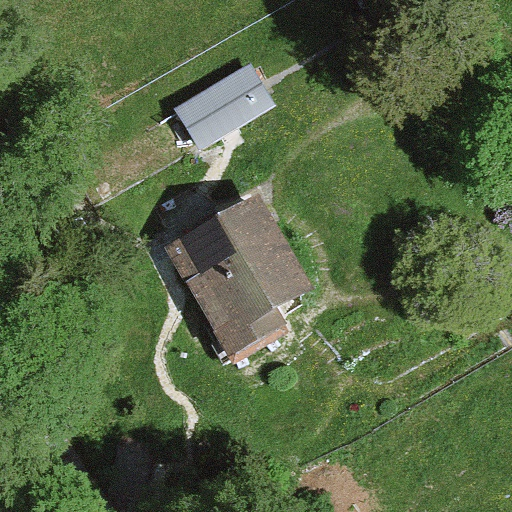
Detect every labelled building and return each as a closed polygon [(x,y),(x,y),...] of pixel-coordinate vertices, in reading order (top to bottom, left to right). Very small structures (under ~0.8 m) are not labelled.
[(391,0),(367,0),(361,4),(376,33),(402,17),(391,0)] [(250,72),(181,112),(201,147),(270,106),(250,72)] [(2,227),(32,276),(63,257),(48,232),(68,220),(53,196),(2,227)] [(207,233),(173,252),(222,339),(214,343),(226,364),(280,333),(268,312),(304,291),(255,205),(220,225),(215,217),(202,224),(207,233)] [(79,226),(60,239),(76,264),(95,251),(79,226)] [(141,499),(155,439),(122,432),(108,492),(141,499)] [(266,511),(261,503),(243,511),(266,511)]
